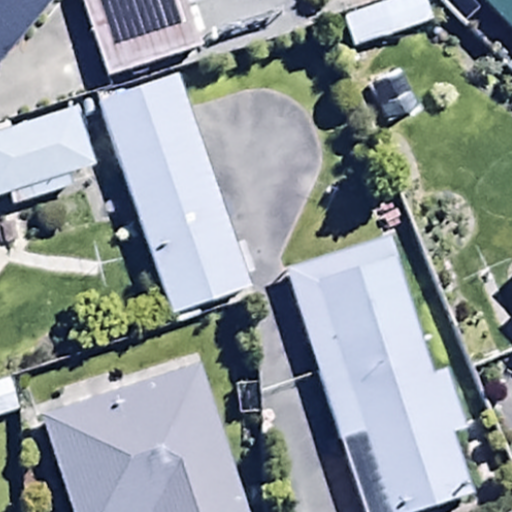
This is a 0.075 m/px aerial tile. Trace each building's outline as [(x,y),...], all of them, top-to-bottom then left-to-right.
[(0,0),(0,68),(57,0),(0,0)] [(73,0),(100,89),(187,63),(174,18),(201,9),(198,0),(73,0)] [(416,0),(415,0),(324,0),(345,56),(426,26),(416,0)] [(511,0),(464,0),(511,51),(511,83),(510,85),(511,87),(511,0)] [(168,88),(89,115),(164,332),(242,305),(168,88)] [(0,137),(0,206),(5,205),(8,217),(87,195),(66,120),(0,137)] [(439,511),(465,503),(446,445),(460,440),(440,379),(426,383),(383,249),(278,283),(332,450),(355,443),(377,511),(439,511)] [(511,260),(485,287),(511,315),(511,341),(505,349),(511,356),(511,260)] [(231,511),(191,380),(34,428),(59,511),(231,511)]
